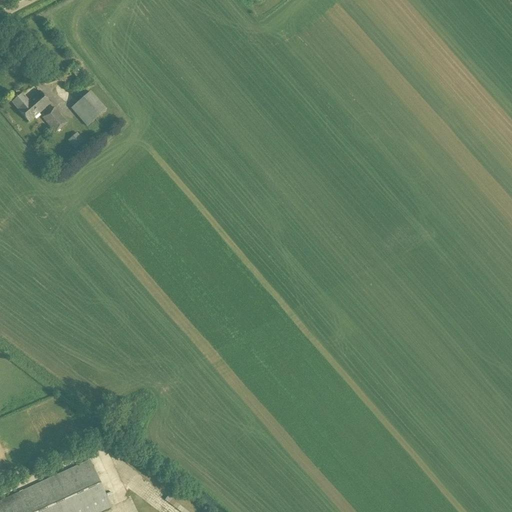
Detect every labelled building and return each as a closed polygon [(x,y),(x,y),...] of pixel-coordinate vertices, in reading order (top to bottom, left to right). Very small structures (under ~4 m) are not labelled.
[(86,81),(96,76),(94,72),(84,76),(86,81)] [(29,123),(50,104),(39,92),(28,102),(21,94),(11,103),(29,123)] [(87,128),(106,110),(90,92),(70,109),(87,128)] [(67,123),(54,108),(42,118),(55,133),(67,123)] [(67,140),(75,149),(85,141),(77,132),(67,140)] [(99,511),(110,507),(89,461),(0,501),(0,511),(99,511)]
